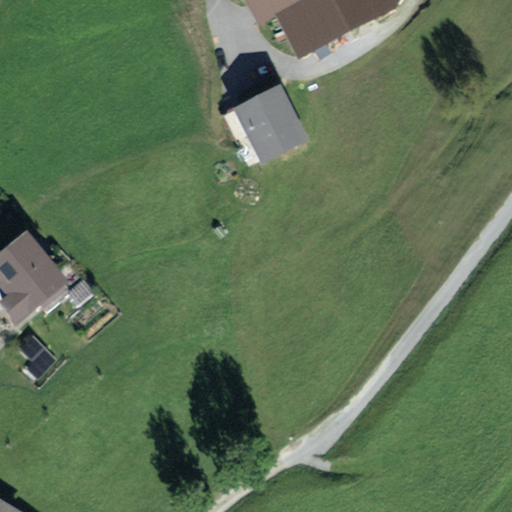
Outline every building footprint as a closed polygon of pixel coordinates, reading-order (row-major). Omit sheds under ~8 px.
[(243,0),(255,22),(273,13),(298,0),(243,0)] [(298,0),(273,13),(297,59),(395,9),(400,0),(298,0)] [(311,144),(285,90),(230,116),(256,170),(311,144)] [(35,237),(0,263),(0,271),(17,293),(10,298),(28,322),(74,288),(35,237)] [(23,511),(0,499),(0,511),(23,511)]
